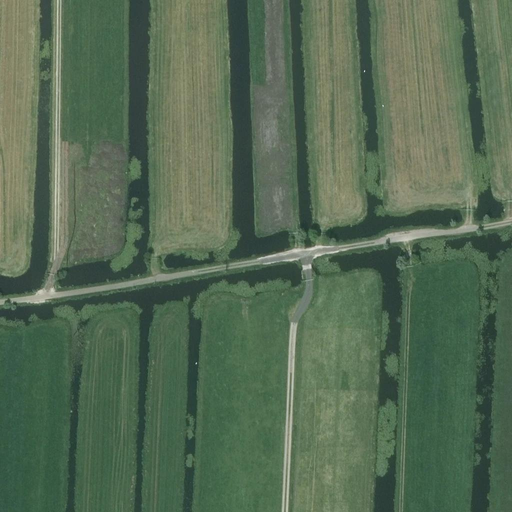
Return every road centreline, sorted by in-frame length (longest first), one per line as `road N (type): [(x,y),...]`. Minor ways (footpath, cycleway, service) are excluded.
road 1 (track): [(45,297),(54,267),(55,0)]
road 2 (track): [(285,511),(293,312),(307,296),(306,254)]
